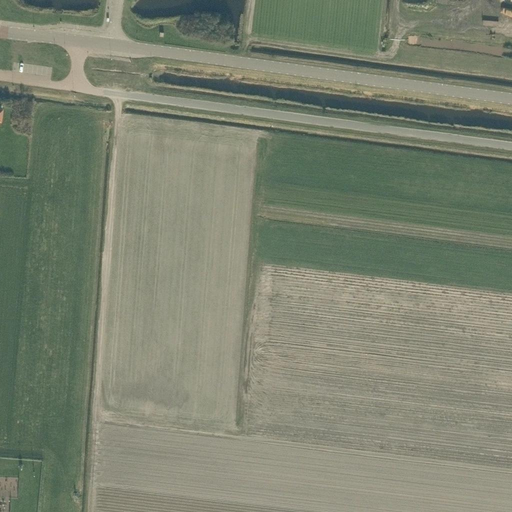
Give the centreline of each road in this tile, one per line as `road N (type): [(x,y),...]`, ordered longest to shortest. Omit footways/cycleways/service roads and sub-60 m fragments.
road 1 (unclassified): [(511,146),(73,86)]
road 2 (secondary): [(511,98),(78,40)]
road 3 (track): [(118,92),(89,511)]
